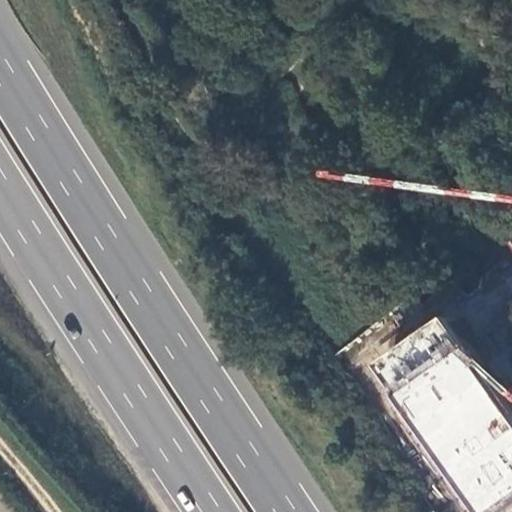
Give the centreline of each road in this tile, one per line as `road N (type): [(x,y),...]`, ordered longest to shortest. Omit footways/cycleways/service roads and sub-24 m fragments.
road 1 (trunk): [(285,511),(0,63)]
road 2 (trunk): [(0,182),(216,511)]
